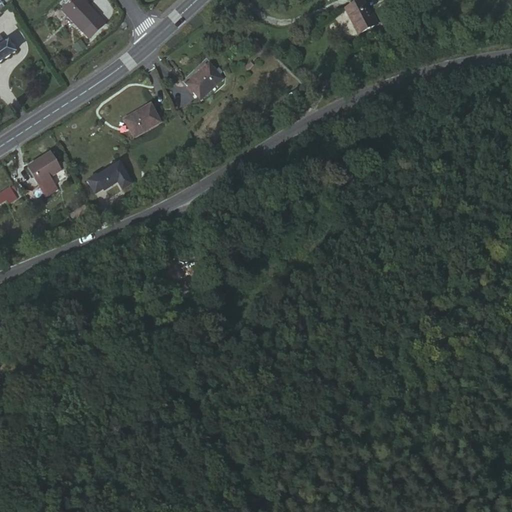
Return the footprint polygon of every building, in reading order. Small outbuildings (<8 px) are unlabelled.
[(69,0),(62,7),(67,12),(80,0),(79,0),(69,0)] [(80,0),(67,12),(66,14),(88,37),(105,21),(85,0),(80,0)] [(364,36),(380,27),(383,26),(376,16),(374,17),(365,3),(350,13),(364,36)] [(33,35),(54,68),(60,65),(39,31),(33,35)] [(0,68),(20,55),(13,45),(0,53),(0,68)] [(191,84),(202,100),(228,84),(217,67),(191,84)] [(134,140),(163,123),(153,106),(124,122),(134,140)] [(55,157),(32,170),(48,199),(61,192),(54,181),(65,175),(55,157)] [(99,180),(90,185),(98,198),(106,194),(107,195),(122,187),(126,195),(136,189),(123,168),(120,167),(114,170),(113,173),(100,181),(99,180)] [(15,189),(0,198),(0,200),(4,208),(20,197),(15,189)]
